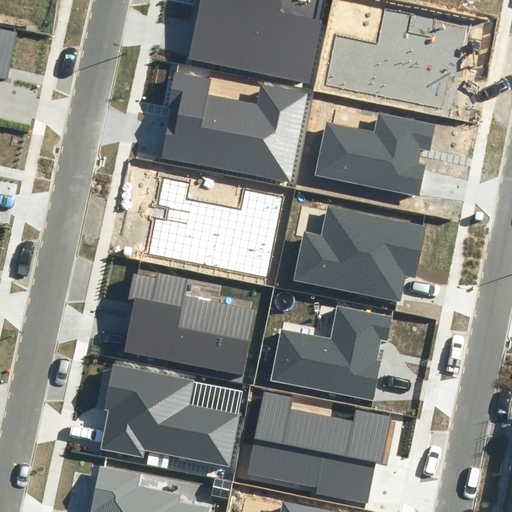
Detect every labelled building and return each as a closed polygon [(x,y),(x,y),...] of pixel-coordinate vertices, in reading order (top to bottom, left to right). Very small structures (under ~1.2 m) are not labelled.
[(282,0),(201,0),(189,58),(310,84),(323,21),(280,12),(282,0)] [(412,14),(385,8),(378,45),(337,36),(327,84),(442,108),(449,76),(460,78),(463,66),(460,66),(469,26),(434,19),(431,36),(408,31),(412,14)] [(17,33),(0,29),(0,79),(7,81),(17,33)] [(211,79),(175,72),(168,107),(171,107),(161,157),(290,182),(308,93),(261,84),(257,104),(208,94),(211,79)] [(430,151),(435,125),(379,113),(374,132),(327,122),(315,175),(420,197),(427,165),(418,163),(421,149),(430,151)] [(284,196),(244,188),(240,210),(186,199),(189,182),(162,177),(156,207),(167,209),(165,220),(155,218),(148,255),(269,278),(284,196)] [(426,227),(328,207),(322,236),(304,233),(295,279),(400,301),(405,276),(415,279),(426,227)] [(242,375),(256,309),(185,295),(189,279),(157,272),(156,278),(134,273),(128,300),(135,301),(125,351),(242,375)] [(393,316),(337,305),(331,337),(281,328),(270,380),(374,400),(381,361),(376,360),(380,341),(388,342),(393,316)] [(229,466),(239,414),(189,404),(194,380),(113,364),(104,410),(108,410),(100,449),(144,457),(145,449),(229,466)] [(292,397),(264,392),(248,473),(318,486),(317,494),(368,504),(376,464),(383,465),(392,417),(355,410),(353,421),(290,409),(292,397)] [(206,511),(207,508),(179,503),(181,494),(140,486),(142,473),(94,464),(89,489),(95,490),(90,511),(206,511)] [(215,479),(211,496),(228,499),(232,482),(215,479)] [(338,511),(283,501),(280,511),(338,511)]
